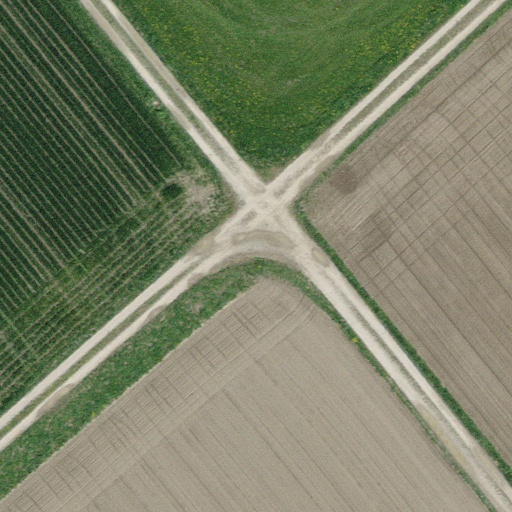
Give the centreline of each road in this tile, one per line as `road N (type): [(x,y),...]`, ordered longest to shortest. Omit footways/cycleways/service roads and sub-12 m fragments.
road 1 (track): [(507,511),(94,0)]
road 2 (track): [(0,422),(469,0)]
